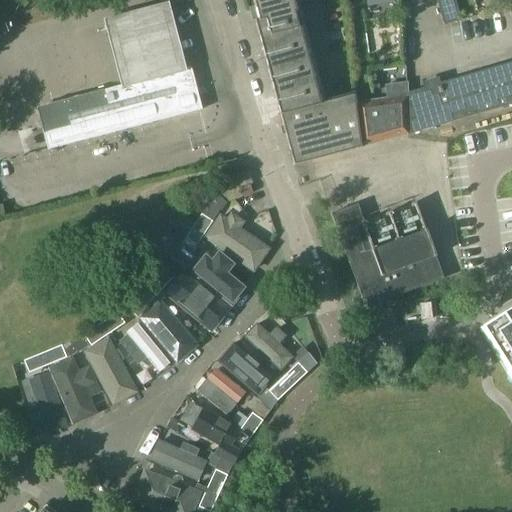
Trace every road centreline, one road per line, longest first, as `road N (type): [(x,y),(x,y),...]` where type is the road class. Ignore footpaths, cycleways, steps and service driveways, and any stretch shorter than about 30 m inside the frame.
road 1 (residential): [(79,448),(167,392),(246,312),(300,237)]
road 2 (residential): [(300,237),(220,0)]
road 3 (residential): [(468,326),(340,337),(300,237)]
road 4 (residential): [(495,278),(481,168),(511,161)]
